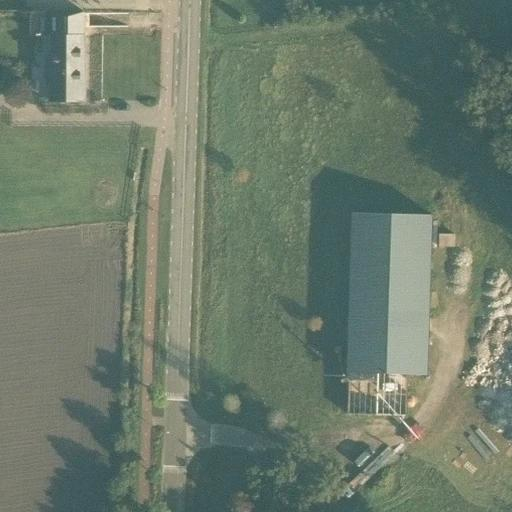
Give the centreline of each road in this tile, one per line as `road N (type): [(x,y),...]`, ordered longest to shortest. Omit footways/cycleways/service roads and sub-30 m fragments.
road 1 (secondary): [(174,430),(189,0)]
road 2 (unclassified): [(334,511),(275,452),(174,430)]
